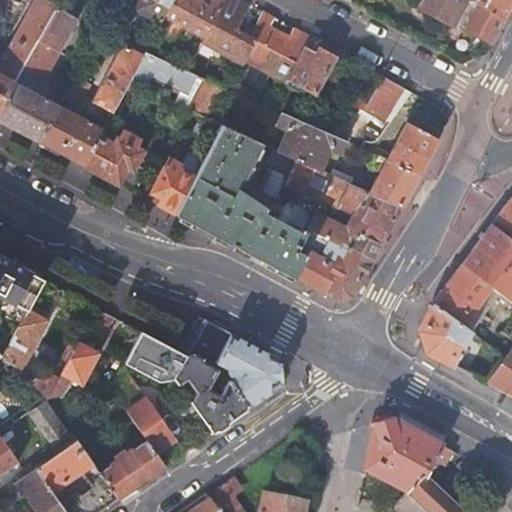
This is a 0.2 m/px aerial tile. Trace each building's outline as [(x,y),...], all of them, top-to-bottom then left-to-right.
[(0,107),(57,8),(58,6),(46,0),(32,0),(0,61),(0,107)] [(134,0),(138,2),(135,10),(160,23),(164,16),(172,0),(134,0)] [(172,20),(205,38),(225,0),(172,0),(164,16),(172,20)] [(240,0),(225,0),(205,38),(246,60),(256,41),(249,36),(237,29),(249,5),(240,0)] [(465,31),(490,44),(499,28),(504,17),(472,0),(423,0),(419,9),(453,27),(454,23),(465,29),(465,31)] [(511,2),(511,0),(472,0),(504,17),(507,12),(511,2)] [(57,8),(0,107),(0,121),(38,142),(58,106),(46,100),(31,92),(38,79),(42,81),(78,19),(57,8)] [(256,41),(246,60),(270,73),(280,55),(287,58),(301,33),(294,29),(288,39),(270,28),(275,19),(263,12),(249,36),(256,41)] [(164,16),(160,23),(169,27),(172,20),(164,16)] [(280,55),(270,73),(287,82),(286,84),(304,93),(307,89),(315,94),(337,52),(301,33),(287,58),(280,55)] [(112,112),(125,89),(144,52),(146,50),(128,41),(125,45),(123,44),(92,101),(112,112)] [(187,110),(187,109),(203,78),(194,74),(188,72),(144,52),(125,89),(134,94),(139,87),(147,91),(153,80),(179,92),(174,104),(187,110)] [(188,72),(194,74),(199,63),(194,60),(188,72)] [(187,109),(199,114),(215,84),(203,78),(187,109)] [(397,96),(377,85),(366,104),(354,97),(351,105),(382,121),(397,96)] [(288,130),(278,151),(296,159),(321,170),(330,149),(346,154),(347,151),(344,148),(347,142),(254,101),(249,113),(288,130)] [(58,106),(38,142),(84,166),(102,131),(103,130),(90,122),(92,117),(88,114),(84,120),(58,106)] [(387,160),(419,174),(441,133),(410,116),(406,123),(407,123),(390,154),(387,160)] [(174,214),(223,240),(272,148),(222,125),(194,177),(174,214)] [(102,131),(84,166),(135,193),(147,171),(135,164),(139,156),(135,148),(117,138),(113,145),(108,144),(112,136),(102,131)] [(272,148),(223,240),(239,249),(293,277),(306,255),(296,250),(307,229),(316,213),(277,197),(283,184),(296,159),(278,151),(272,148)] [(387,160),(390,154),(379,148),(376,155),(387,160)] [(157,205),(174,214),(194,177),(179,169),(181,164),(169,158),(151,192),(161,197),(157,205)] [(321,170),(296,159),(283,184),(339,210),(340,209),(353,184),(350,183),(329,173),(321,170)] [(370,192),(402,206),(419,174),(387,160),(370,192)] [(329,173),(350,183),(353,177),(332,167),(329,173)] [(353,215),(366,190),(353,184),(340,209),(353,215)] [(342,243),(373,259),(402,206),(370,192),(366,190),(353,215),(347,227),(316,213),(307,229),(317,234),(328,240),(340,246),(342,243)] [(511,199),(497,219),(493,225),(511,240),(511,199)] [(511,240),(493,225),(470,255),(462,266),(492,289),(501,296),(511,304),(511,240)] [(296,250),(306,255),(308,251),(317,234),(307,229),(296,250)] [(306,255),(293,277),(338,301),(352,297),(373,259),(342,243),(340,246),(328,240),(319,257),(308,251),(306,255)] [(42,280),(0,258),(0,354),(2,356),(26,310),(42,280)] [(492,289),(462,266),(447,286),(433,306),(461,327),(473,312),(482,319),(486,314),(478,306),(492,289)] [(478,306),(486,314),(501,296),(492,289),(478,306)] [(461,327),(433,306),(419,331),(426,353),(437,359),(453,367),(470,334),(461,327)] [(47,321),(26,310),(2,356),(47,399),(58,379),(40,370),(36,376),(21,368),(47,321)] [(113,317),(100,310),(87,334),(100,341),(113,317)] [(473,312),(461,327),(470,334),(482,319),(473,312)] [(191,402),(212,432),(279,384),(279,359),(208,322),(175,377),(178,383),(188,378),(198,392),(191,402)] [(98,353),(77,342),(58,379),(47,399),(60,396),(72,379),(80,384),(98,353)] [(511,364),(505,359),(490,383),(511,394),(511,364)] [(173,439),(145,399),(126,412),(146,440),(155,452),(157,451),(160,454),(167,449),(164,445),(173,439)] [(392,420),(373,427),(366,460),(365,467),(380,474),(377,479),(382,482),(385,478),(408,490),(406,494),(425,511),(464,511),(466,511),(441,488),(449,474),(434,466),(436,462),(445,467),(453,452),(392,420)] [(76,440),(35,468),(51,491),(81,470),(94,487),(81,495),(76,492),(60,503),(66,511),(98,511),(118,498),(100,473),(76,440)] [(110,465),(100,473),(118,498),(165,465),(155,452),(146,440),(134,449),(132,448),(127,452),(125,450),(114,457),(116,460),(110,464),(110,465)] [(0,476),(0,477),(10,470),(0,455),(0,476)] [(35,468),(15,482),(36,511),(66,511),(60,503),(51,491),(35,468)] [(304,511),(311,480),(296,473),(294,483),(291,495),(291,496),(297,498),(296,503),(263,496),(259,511),(304,511)] [(232,479),(206,498),(216,511),(241,511),(230,495),(239,489),(232,479)] [(291,495),(294,483),(283,481),(281,493),(291,495)] [(216,511),(206,498),(185,511),(216,511)]
